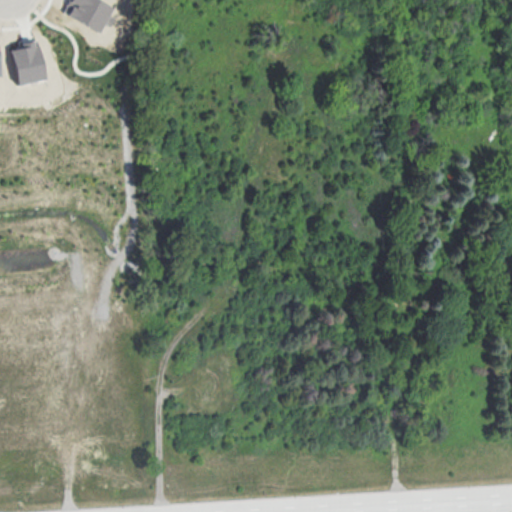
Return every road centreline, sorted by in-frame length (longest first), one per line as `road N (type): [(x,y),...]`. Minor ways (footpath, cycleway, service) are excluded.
road 1 (track): [(396,501),(392,406),(410,374),(435,259),(477,194),(491,152),(483,0)]
road 2 (track): [(163,511),(160,379),(167,353),(220,293),(235,262),(289,32)]
road 3 (track): [(68,511),(84,360),(96,324)]
road 4 (secondary): [(437,499),(252,510)]
